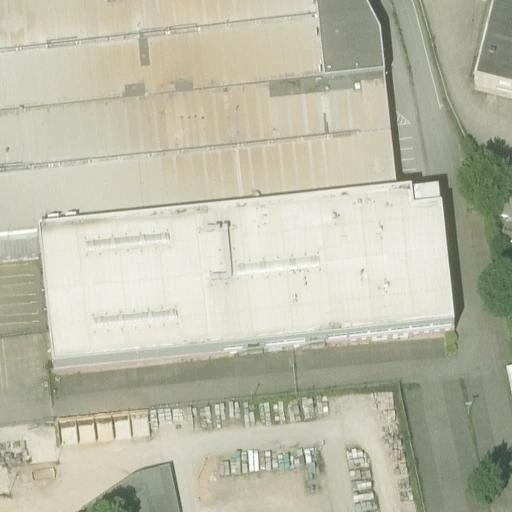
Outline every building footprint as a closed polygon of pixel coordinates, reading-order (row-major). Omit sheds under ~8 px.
[(0,0),(0,239),(41,235),(399,199),(382,37),(362,0),(0,0)] [(511,0),(499,0),(477,85),(511,94),(511,0)] [(399,199),(41,235),(54,374),(456,332),(441,195),(399,199)] [(129,418),(57,421),(58,446),(123,443),(123,432),(129,432),(129,418)] [(267,511),(261,458),(208,464),(213,511),(267,511)] [(178,511),(170,471),(137,479),(87,511),(134,511),(146,504),(147,511),(178,511)]
